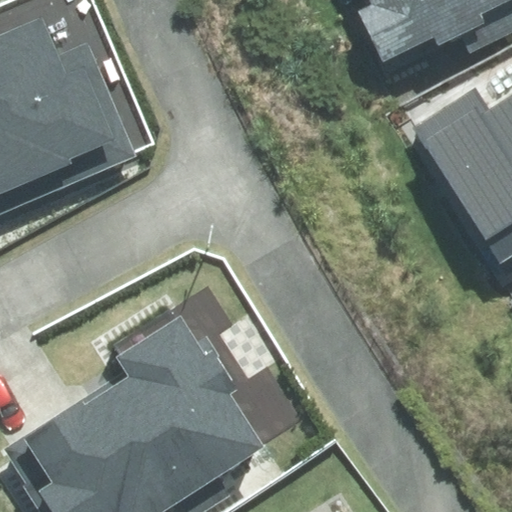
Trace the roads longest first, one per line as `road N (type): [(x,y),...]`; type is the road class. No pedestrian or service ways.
road 1 (residential): [(428,511),(239,208)]
road 2 (residential): [(0,329),(239,208)]
road 3 (residential): [(239,208),(135,0)]
